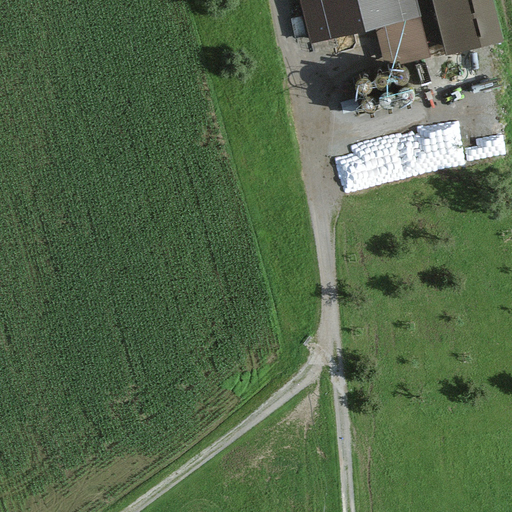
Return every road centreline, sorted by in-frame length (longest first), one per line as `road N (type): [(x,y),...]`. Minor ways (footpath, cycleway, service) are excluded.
road 1 (track): [(129,511),(250,421),(333,337),(315,180),(280,0)]
road 2 (track): [(333,337),(349,511)]
